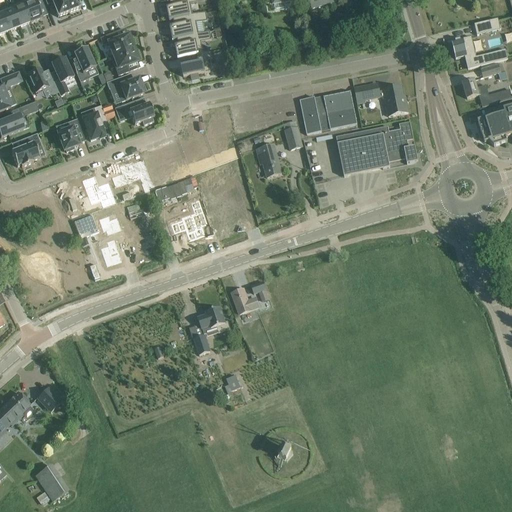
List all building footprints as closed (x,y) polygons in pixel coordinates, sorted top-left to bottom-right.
[(33,0),(27,0),(22,2),(30,24),(41,20),(33,0)] [(63,0),(44,0),(47,7),(52,4),(57,17),(58,18),(59,18),(59,17),(69,13),(63,0)] [(63,0),(69,13),(79,9),(80,9),(80,8),(76,0),(63,0)] [(171,8),(167,9),(168,13),(169,21),(206,14),(206,13),(193,16),(190,5),(204,3),(203,0),(175,0),(167,2),(170,2),(170,3),(171,8)] [(272,0),(273,5),(296,1),(296,0),(309,0),(312,9),(336,2),(335,0),(272,0)] [(22,2),(11,7),(20,28),(30,24),(30,25),(30,24),(22,2)] [(11,7),(0,11),(9,32),(20,28),(11,7)] [(0,11),(0,10),(0,35),(9,32),(0,11)] [(206,14),(169,21),(169,22),(174,21),(175,27),(174,27),(173,27),(173,28),(170,28),(172,35),(173,39),(172,39),(172,40),(210,33),(210,32),(198,35),(196,24),(208,22),(206,14)] [(498,21),(474,26),(477,37),(500,32),(498,21)] [(210,33),(172,40),(172,41),(177,40),(179,46),(173,47),(173,48),(175,48),(178,59),(212,53),(211,52),(203,54),(201,43),(206,42),(211,41),(210,33)] [(115,34),(100,40),(102,47),(108,45),(110,49),(113,57),(110,58),(135,49),(131,39),(129,40),(128,37),(128,36),(117,41),(115,34)] [(472,38),(452,43),(456,60),(465,58),(468,71),(508,61),(506,51),(477,58),(472,38)] [(73,69),(80,84),(89,81),(86,75),(86,74),(88,73),(96,70),(95,69),(87,50),(84,51),(83,49),(75,53),(76,54),(73,56),(74,56),(78,64),(79,67),(73,69)] [(137,59),(138,59),(135,49),(110,58),(118,78),(130,73),(128,67),(138,63),(138,62),(137,59)] [(212,53),(178,59),(178,60),(197,56),(199,62),(181,65),(183,78),(190,77),(191,81),(199,79),(198,75),(210,73),(208,61),(213,60),(212,53)] [(65,60),(51,66),(58,81),(53,83),(57,93),(60,98),(67,95),(63,85),(74,80),(65,60)] [(483,79),(501,74),(498,66),(481,71),(483,79)] [(34,71),(29,74),(29,75),(27,76),(36,95),(43,91),(44,94),(49,91),(51,96),(57,93),(53,83),(52,81),(46,83),(40,70),(35,73),(34,71)] [(18,74),(0,81),(4,90),(21,83),(18,74)] [(102,75),(98,77),(102,86),(106,84),(102,75)] [(107,84),(106,84),(109,92),(116,89),(121,103),(144,95),(142,91),(143,91),(140,84),(138,80),(123,86),(120,79),(113,82),(107,84)] [(474,81),(463,85),(467,100),(479,97),(481,105),(482,109),(505,103),(511,100),(511,94),(511,90),(489,97),(488,93),(486,87),(477,89),(474,81)] [(404,103),(401,88),(379,92),(378,86),(354,90),(357,103),(380,98),(385,101),(387,110),(391,109),(392,117),(408,114),(406,102),(404,103)] [(0,113),(10,109),(10,110),(11,109),(10,108),(16,105),(13,99),(7,101),(3,89),(2,88),(1,89),(2,89),(0,89),(0,113)] [(357,126),(350,91),(323,96),(324,99),(315,101),(315,99),(300,102),(306,136),(357,126)] [(138,101),(115,110),(118,117),(129,113),(133,122),(134,126),(140,124),(142,123),(143,127),(153,123),(152,120),(154,119),(149,105),(140,108),(138,101)] [(35,103),(18,110),(22,119),(39,112),(35,103)] [(511,111),(478,123),(482,136),(494,148),(507,143),(506,139),(511,136),(511,111)] [(103,113),(82,121),(90,143),(104,137),(102,131),(109,129),(103,113)] [(226,121),(224,114),(210,117),(211,119),(205,120),(209,141),(215,140),(230,137),(227,125),(227,122),(227,121),(226,121)] [(18,118),(0,125),(0,137),(1,139),(23,130),(18,118)] [(82,133),(77,121),(66,125),(68,131),(57,135),(64,153),(65,152),(66,154),(74,151),(73,149),(80,147),(75,135),(82,133)] [(303,148),(295,122),(283,126),(291,152),(303,148)] [(414,142),(410,124),(399,126),(400,131),(389,133),(388,128),(336,139),(344,178),(348,178),(348,169),(383,169),(383,170),(390,169),(389,165),(406,161),(407,166),(414,164),(413,161),(417,160),(415,148),(409,149),(408,143),(414,142)] [(189,133),(183,136),(187,146),(185,147),(185,148),(187,147),(191,158),(204,153),(209,166),(217,163),(209,143),(203,145),(202,143),(202,142),(200,137),(197,130),(189,133)] [(41,148),(36,136),(22,142),(24,148),(11,153),(17,168),(21,167),(21,169),(33,164),(33,162),(39,160),(36,150),(41,148)] [(282,175),(274,146),(257,151),(261,166),(263,165),(267,179),(282,175)] [(149,162),(146,163),(147,164),(148,164),(152,174),(151,175),(151,176),(165,171),(167,174),(182,169),(179,161),(180,160),(181,161),(181,160),(179,153),(178,153),(178,154),(176,154),(173,147),(171,147),(160,151),(161,151),(158,152),(161,158),(157,160),(157,159),(155,160),(155,161),(149,163),(149,162)] [(122,175),(111,178),(115,189),(124,185),(127,184),(128,185),(132,183),(132,182),(140,179),(142,184),(141,184),(141,185),(142,185),(145,193),(143,194),(154,190),(143,160),(140,161),(133,164),(132,162),(125,165),(119,167),(122,175)] [(84,180),(81,181),(87,196),(83,198),(83,199),(87,197),(91,206),(100,202),(102,209),(100,209),(101,210),(117,204),(108,180),(107,181),(108,183),(98,186),(94,176),(87,179),(87,178),(84,179),(84,180)] [(166,189),(155,192),(159,204),(170,200),(171,201),(182,197),(182,196),(187,194),(185,188),(193,186),(194,190),(199,189),(195,177),(190,179),(191,180),(178,184),(178,185),(167,189),(166,189)] [(223,209),(215,212),(216,215),(215,215),(216,218),(217,217),(220,227),(228,224),(229,224),(233,222),(233,223),(234,222),(233,222),(243,218),(239,207),(249,203),(245,187),(232,192),(235,200),(221,205),(223,209)] [(320,208),(328,205),(326,196),(317,198),(320,208)] [(182,221),(171,225),(174,234),(185,230),(189,241),(195,239),(199,238),(198,238),(205,236),(201,227),(207,225),(199,201),(191,203),(195,214),(182,219),(182,221)] [(138,204),(127,208),(131,220),(142,216),(138,204)] [(108,217),(99,221),(103,233),(106,232),(107,236),(122,231),(115,214),(114,215),(115,215),(116,219),(110,221),(108,217)] [(74,224),(80,240),(99,233),(93,217),(74,224)] [(108,247),(101,250),(108,268),(123,262),(114,240),(107,243),(108,247)] [(96,266),(90,268),(95,282),(101,280),(96,266)] [(266,291),(264,284),(251,288),(254,295),(266,291)] [(248,303),(243,291),(232,295),(240,316),(251,312),(251,311),(259,309),(256,300),(248,303)] [(205,317),(198,320),(201,331),(202,333),(211,330),(217,328),(219,334),(230,331),(228,323),(225,324),(220,309),(213,312),(212,310),(207,312),(208,313),(206,314),(207,317),(205,317)] [(259,320),(252,323),(254,330),(262,327),(259,320)] [(211,353),(205,337),(194,341),(200,357),(211,353)] [(164,358),(160,348),(154,351),(158,361),(164,358)] [(235,377),(226,380),(231,392),(240,389),(235,377)] [(47,389),(36,400),(50,414),(61,403),(47,389)] [(18,394),(0,411),(0,421),(7,429),(10,426),(11,428),(22,417),(21,415),(30,406),(18,394)] [(287,447),(283,447),(278,453),(279,457),(285,462),(288,462),(293,456),(292,452),(287,447)] [(51,468),(35,479),(53,506),(70,494),(51,468)] [(44,494),(36,499),(42,508),(49,502),(44,494)]
